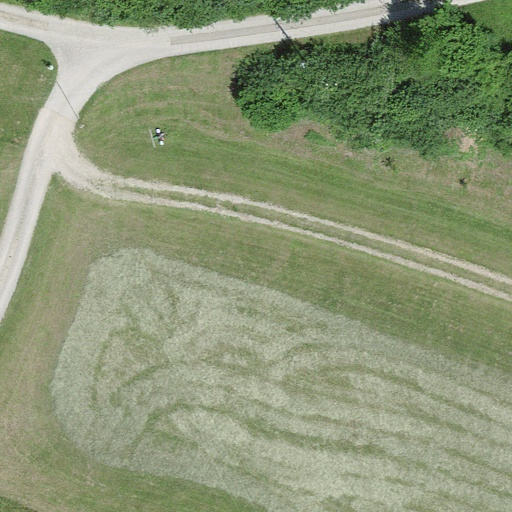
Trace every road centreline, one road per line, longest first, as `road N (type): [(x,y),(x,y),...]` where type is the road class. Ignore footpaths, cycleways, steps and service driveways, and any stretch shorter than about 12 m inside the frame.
road 1 (track): [(511,276),(130,180),(49,138)]
road 2 (track): [(94,39),(312,24),(430,0)]
road 3 (track): [(0,291),(49,138),(94,39)]
